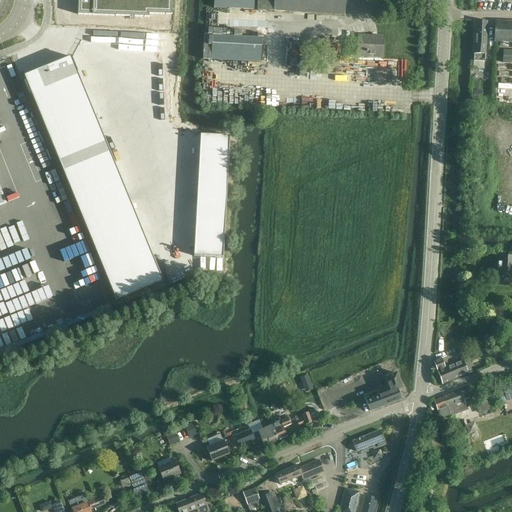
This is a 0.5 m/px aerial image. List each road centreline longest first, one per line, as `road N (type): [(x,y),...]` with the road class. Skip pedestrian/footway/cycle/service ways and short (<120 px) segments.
road 1 (unclassified): [(420,400),(446,0)]
road 2 (unclassified): [(136,511),(420,400)]
